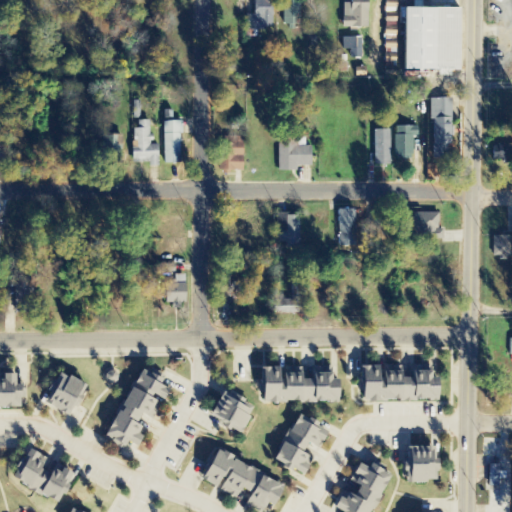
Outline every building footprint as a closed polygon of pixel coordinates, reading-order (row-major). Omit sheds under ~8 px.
[(252,16),(246,16),(246,30),(272,30),(271,0),(261,0),(261,1),(252,1),(252,16)] [(281,0),(282,26),(300,26),(300,0),(281,0)] [(368,29),(368,0),(346,0),(346,16),(342,16),(342,28),(368,29)] [(399,71),(456,71),(457,9),(400,9),(399,71)] [(350,51),(350,59),(362,59),(362,39),(343,39),(343,51),(350,51)] [(430,100),(431,160),(450,160),(449,100),(430,100)] [(157,144),(152,144),(152,121),(134,122),(135,150),(131,150),(132,166),(158,165),(157,144)] [(162,123),(163,165),(182,164),(181,122),(162,123)] [(411,160),(412,137),(416,137),(416,127),(394,127),(393,159),(411,160)] [(391,131),(373,131),(372,166),(390,166),(391,131)] [(121,136),(105,136),(105,164),(121,164),(121,136)] [(221,145),(220,172),(241,173),(242,138),(230,138),(230,146),(221,145)] [(277,172),(297,172),(297,167),(310,167),(310,147),(304,148),(304,139),(276,140),(277,172)] [(511,162),(511,148),(491,148),(491,162),(511,162)] [(355,233),(355,210),(336,211),(337,234),(355,233)] [(411,240),(443,242),(443,231),(437,231),(438,214),(412,213),(411,240)] [(182,216),(159,216),(159,234),(182,234),(182,216)] [(277,244),(284,243),(284,249),(299,249),(298,216),(276,217),(277,244)] [(511,236),(491,237),(491,259),(511,258),(511,236)] [(184,240),(163,240),(163,254),(184,254),(184,240)] [(184,275),(173,276),(173,285),(161,285),(162,305),(186,305),(184,275)] [(12,311),(32,311),(32,279),(13,279),(12,311)] [(271,314),(299,314),(298,282),(292,282),(292,301),(271,301),(271,314)] [(360,365),(380,364),(380,377),(383,377),(383,365),(401,364),(402,377),(414,377),(413,365),(431,364),(432,379),(437,379),(437,399),(429,400),(429,398),(415,398),(415,400),(399,400),(399,399),(387,399),(387,401),(368,402),(368,399),(362,399),(362,390),(358,390),(358,381),(359,381),(359,377),(360,377),(360,365)] [(336,379),(330,379),(330,366),(312,366),(312,378),(301,378),(301,366),(261,366),(262,400),(336,400),(336,379)] [(105,438),(124,447),(127,441),(136,445),(145,428),(136,423),(140,413),(152,419),(168,387),(158,383),(161,377),(139,367),(105,438)] [(69,415),(83,383),(58,371),(43,403),(69,415)] [(0,373),(16,373),(16,384),(25,384),(26,398),(21,398),(21,406),(0,406),(0,373)] [(208,412),(237,431),(252,408),(224,389),(208,412)] [(326,428),(294,415),(275,460),(304,472),(311,456),(302,452),(306,442),(318,447),(326,428)] [(406,445),(436,445),(436,458),(439,458),(439,469),(436,469),(436,479),(426,479),(426,482),(407,482),(407,471),(404,471),(404,462),(406,462),(406,445)] [(24,459),(30,447),(48,457),(42,469),(51,474),(56,464),(73,474),(67,484),(70,486),(65,494),(63,492),(57,502),(42,493),(41,495),(27,488),(29,485),(13,476),(16,470),(13,468),(20,457),(24,459)] [(269,511),(283,482),(214,450),(201,479),(236,495),(239,489),(249,493),(240,511),(269,511)] [(342,511),(367,511),(386,473),(358,460),(349,481),(357,485),(353,494),(342,489),(334,506),(343,510),(342,511)] [(487,488),(497,488),(497,481),(505,481),(505,473),(497,473),(497,467),(486,467),(487,488)]
